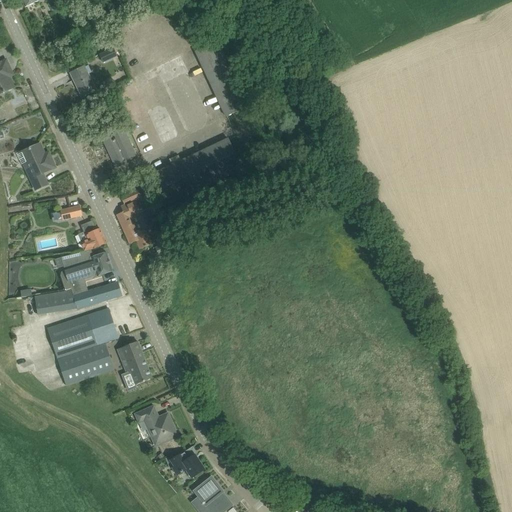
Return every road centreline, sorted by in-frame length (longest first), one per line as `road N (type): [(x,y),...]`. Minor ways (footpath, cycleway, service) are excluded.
road 1 (tertiary): [(267,511),(207,440),(3,0)]
road 2 (track): [(0,374),(120,450),(170,511)]
